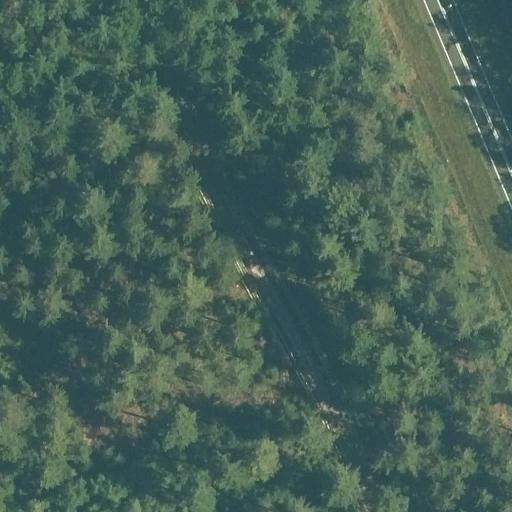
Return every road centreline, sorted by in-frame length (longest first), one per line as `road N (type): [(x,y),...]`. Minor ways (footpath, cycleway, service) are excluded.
road 1 (track): [(137,0),(365,511)]
road 2 (trunk): [(511,174),(439,0)]
